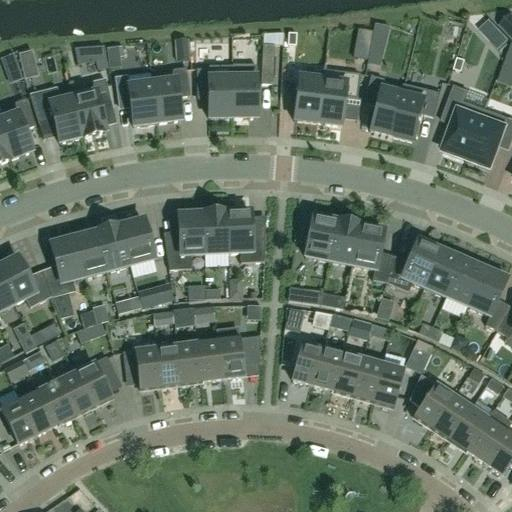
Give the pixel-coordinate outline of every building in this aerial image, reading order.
[(497,52),(507,43),(499,34),(489,43),(497,52)] [(282,40),(282,52),(290,52),(290,40),(282,40)] [(380,57),(382,48),(370,46),(369,55),(380,57)] [(262,48),(260,87),(272,88),(274,48),(262,48)] [(103,49),(89,50),(92,64),(94,73),(106,71),(103,49)] [(120,69),(117,49),(105,50),(108,71),(120,69)] [(354,50),(353,60),(367,62),(368,53),(354,50)] [(187,53),(174,54),(175,64),(188,63),(187,53)] [(203,57),(189,58),(190,66),(204,65),(203,57)] [(464,63),(456,61),(453,72),(461,74),(464,63)] [(255,67),(231,68),(232,121),(255,121),(255,79),(255,67)] [(231,68),(207,68),(208,122),(232,121),(231,68)] [(180,124),(177,101),(189,99),(185,71),(163,74),(164,83),(151,85),(156,127),(180,124)] [(322,82),(316,126),(340,129),(344,100),(356,101),(359,77),(322,72),(321,82),(322,82)] [(120,79),(113,80),(115,93),(117,107),(123,107),(129,106),(131,118),(132,130),(144,128),(156,127),(151,85),(138,86),(128,88),(127,83),(126,78),(120,79)] [(298,79),(293,123),(316,126),(322,82),(321,82),(298,79)] [(369,79),(364,103),(376,106),(369,134),(392,140),(404,92),(402,92),(381,87),(383,82),(369,79)] [(104,135),(99,112),(111,109),(104,82),(82,87),(84,96),(71,99),(81,140),(104,135)] [(404,92),(392,140),(415,145),(422,117),(434,120),(440,96),(404,87),(402,92),(404,92)] [(38,127),(53,124),(58,146),(81,140),(71,99),(59,102),(55,89),(28,97),(38,127)] [(454,89),(441,124),(452,128),(443,154),(465,162),(466,163),(485,113),(484,113),(462,105),(467,94),(454,89)] [(16,115),(0,121),(0,139),(9,163),(31,154),(23,133),(35,128),(25,102),(12,106),(16,115)] [(511,123),(485,113),(466,163),(468,163),(490,171),(500,145),(511,149),(511,146),(511,123)] [(0,166),(9,163),(0,139),(0,166)] [(262,265),(264,239),(250,238),(249,214),(225,215),(227,257),(239,257),(239,266),(262,265)] [(203,258),(227,257),(225,215),(201,216),(203,258)] [(201,216),(177,217),(178,241),(165,242),(169,273),(191,272),(191,259),(203,258),(201,216)] [(304,260),(328,265),(336,223),(312,219),(304,260)] [(153,263),(142,222),(119,228),(129,269),(153,263)] [(328,265),(351,269),(359,228),(336,223),(328,265)] [(106,275),(129,269),(119,228),(96,234),(106,275)] [(383,233),(359,228),(351,269),(375,274),(373,282),(386,284),(394,256),(379,253),(383,233)] [(83,281),(106,275),(96,234),(72,240),(83,281)] [(49,247),(55,267),(39,273),(51,301),(75,294),(72,284),(83,281),(72,240),(49,247)] [(417,243),(409,262),(395,256),(394,256),(386,284),(408,294),(412,287),(423,291),(439,253),(417,243)] [(423,291),(445,301),(461,262),(439,253),(423,291)] [(16,260),(0,267),(0,281),(14,308),(24,302),(29,311),(50,300),(38,275),(26,280),(16,260)] [(445,301),(467,310),(483,272),(461,262),(445,301)] [(505,281),(483,272),(467,310),(489,320),(485,328),(497,333),(504,320),(511,307),(497,301),(505,281)] [(0,314),(14,308),(0,281),(0,314)] [(205,292),(205,288),(186,289),(187,303),(205,302),(205,292)] [(219,291),(212,292),(205,292),(205,302),(219,301),(219,291)] [(137,299),(141,311),(141,312),(152,309),(148,292),(136,295),(137,299)] [(288,292),(287,304),(300,306),(302,294),(288,292)] [(343,309),(346,297),(323,293),(320,304),(343,309)] [(395,302),(383,298),(376,318),(389,322),(395,302)] [(118,317),(141,311),(137,299),(114,305),(118,317)] [(91,311),(92,314),(95,327),(103,325),(108,323),(104,307),(91,311)] [(511,307),(504,320),(497,333),(507,340),(511,333),(511,307)] [(92,314),(87,315),(82,316),(86,330),(95,327),(92,314)] [(163,328),(161,314),(151,315),(153,329),(163,328)] [(311,329),(327,333),(331,317),(314,314),(311,329)] [(351,322),(331,318),(329,329),(348,334),(351,322)] [(371,327),(361,324),(358,338),(368,340),(369,338),(371,327)] [(428,340),(432,330),(422,325),(418,335),(428,340)] [(58,337),(53,326),(39,334),(44,344),(58,337)] [(99,327),(78,335),(82,346),(103,338),(99,327)] [(371,327),(369,338),(377,341),(380,330),(371,327)] [(432,330),(428,340),(436,343),(440,334),(432,330)] [(440,334),(436,343),(449,349),(453,340),(440,334)] [(468,342),(456,337),(450,350),(462,355),(468,342)] [(259,339),(216,345),(221,383),(242,381),(240,368),(258,366),(259,339)] [(35,351),(30,340),(19,346),(25,356),(35,351)] [(56,344),(44,349),(51,364),(63,358),(56,344)] [(221,383),(216,345),(196,347),(201,386),(221,383)] [(301,346),(291,384),(312,390),(322,352),(301,346)] [(6,347),(0,350),(0,365),(13,359),(6,347)] [(180,388),(201,386),(196,347),(176,349),(180,388)] [(414,360),(426,366),(432,352),(420,347),(414,360)] [(160,391),(180,388),(176,349),(155,352),(160,391)] [(139,393),(160,391),(155,352),(134,354),(136,370),(139,393)] [(312,390),(331,395),(342,357),(322,352),(312,390)] [(123,372),(136,370),(134,354),(121,356),(123,372)] [(331,395),(351,400),(361,363),(342,357),(331,395)] [(34,371),(28,360),(21,364),(25,370),(27,375),(34,371)] [(92,367),(100,381),(113,375),(106,360),(92,367)] [(12,367),(3,372),(5,376),(6,379),(15,375),(25,370),(21,364),(21,363),(12,367)] [(351,400),(371,406),(381,368),(361,363),(351,400)] [(91,412),(110,402),(92,367),(73,376),(91,412)] [(371,406),(391,411),(401,373),(381,368),(371,406)] [(477,387),(483,377),(472,371),(467,380),(477,387)] [(91,412),(73,376),(55,386),(73,421),(91,412)] [(501,388),(490,381),(485,389),(496,396),(501,388)] [(54,430),(73,421),(55,386),(37,395),(54,430)] [(413,421),(431,433),(453,400),(435,388),(413,421)] [(511,395),(507,392),(502,400),(511,406),(511,395)] [(54,430),(37,395),(19,404),(36,439),(54,430)] [(431,433),(448,444),(470,412),(453,400),(431,433)] [(0,412),(0,413),(17,448),(36,439),(19,404),(0,412)] [(448,444),(465,456),(487,423),(470,412),(448,444)] [(492,415),(487,423),(465,456),(482,467),(509,426),(492,415)] [(509,426),(482,467),(500,479),(508,466),(511,468),(511,439),(504,435),(510,426),(509,426)]
